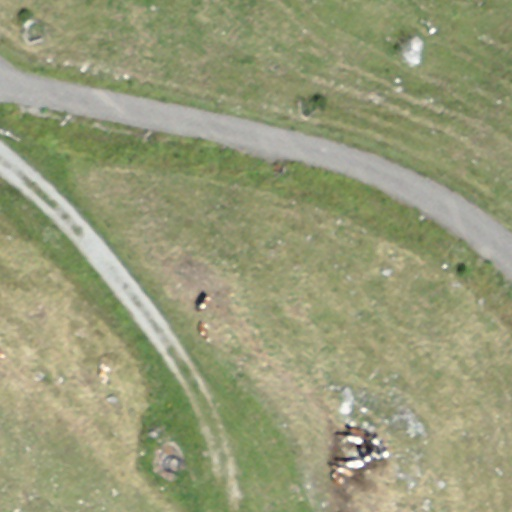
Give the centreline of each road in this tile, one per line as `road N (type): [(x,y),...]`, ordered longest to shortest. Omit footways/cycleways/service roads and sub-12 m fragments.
road 1 (track): [(511,269),(330,133),(0,88)]
road 2 (track): [(0,176),(199,368)]
